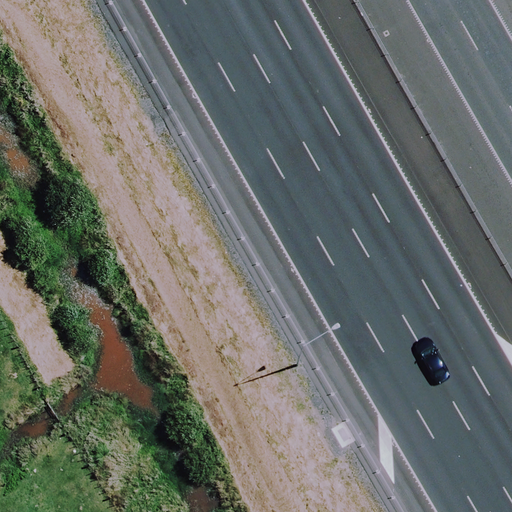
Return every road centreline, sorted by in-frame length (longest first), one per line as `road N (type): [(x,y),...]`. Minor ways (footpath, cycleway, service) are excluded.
road 1 (motorway): [(511,436),(262,0)]
road 2 (motorway): [(450,0),(511,107)]
